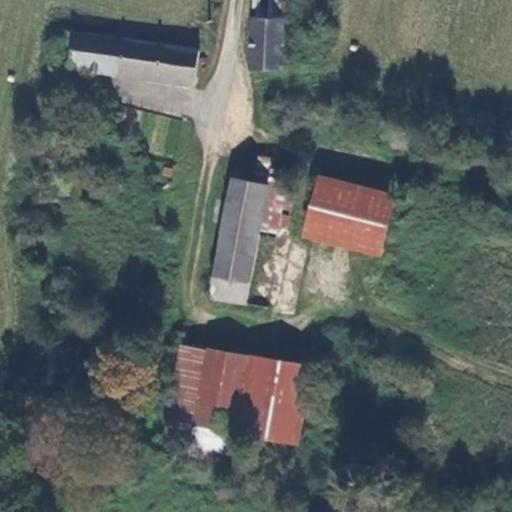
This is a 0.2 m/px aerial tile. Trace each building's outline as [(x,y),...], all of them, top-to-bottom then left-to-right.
[(266,17),(262,69),(293,73),(299,21),(266,17)] [(67,69),(193,90),(199,54),(60,31),(42,134),(55,137),(67,69)] [(253,175),(235,171),(210,290),(243,300),(258,230),(270,179),(273,167),(256,163),(253,175)] [(274,234),(283,182),(270,179),(258,230),(274,234)] [(388,251),(401,194),(327,179),(317,237),(388,251)] [(288,236),(298,185),(283,182),(274,234),(288,236)] [(184,337),(167,434),(195,439),(193,454),(230,461),(251,349),(184,337)] [(305,437),(317,361),(251,349),(230,461),(246,464),(252,428),(305,437)]
